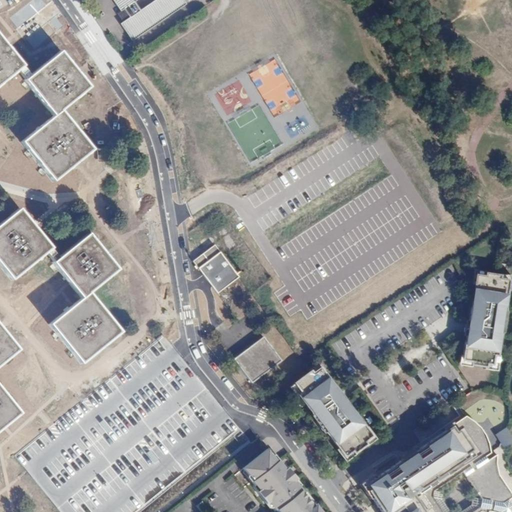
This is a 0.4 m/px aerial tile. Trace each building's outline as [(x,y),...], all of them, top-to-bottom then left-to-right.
[(126,1),(132,10),(120,19),(131,34),(181,0),(147,0),(142,3),(139,0),(119,0),(122,3),(126,1)] [(0,38),(0,86),(24,67),(3,43),(0,38)] [(77,163),(93,150),(61,112),(90,88),(76,71),(61,53),(27,81),(56,116),(23,143),(55,181),(77,163)] [(283,83),(262,94),(274,116),(299,102),(283,73),(278,76),(283,83)] [(293,128),(290,128),(290,131),(317,131),(316,120),(293,120),(293,128)] [(146,165),(142,139),(135,140),(139,166),(146,165)] [(0,225),(0,265),(13,280),(51,248),(31,225),(19,210),(0,225)] [(104,253),(89,235),(53,264),(70,284),(82,298),(50,325),(83,364),(104,347),(122,332),(89,293),(117,269),(104,253)] [(199,268),(221,252),(216,244),(194,261),(199,268)] [(241,277),(221,252),(199,268),(219,293),(241,277)] [(464,361),(474,362),(473,366),(487,368),(487,365),(498,366),(511,282),(505,281),(505,278),(488,275),(487,278),(478,277),(464,361)] [(22,413),(0,387),(0,364),(19,348),(0,326),(0,431),(5,427),(22,413)] [(267,335),(235,358),(254,383),(285,359),(267,335)] [(313,371),(297,383),(300,386),(296,389),(347,455),(354,449),(356,452),(367,444),(365,441),(372,436),(322,370),(315,375),(313,371)] [(289,404),(281,401),(279,407),(287,410),(289,404)] [(511,511),(511,504),(509,501),(511,499),(511,494),(499,475),(496,464),(497,456),(488,461),(485,458),(491,454),(489,444),(481,429),(475,422),(467,417),(450,428),(451,429),(381,475),(383,478),(376,483),(374,480),(364,486),(381,511),(511,511)] [(511,446),(511,436),(508,429),(496,435),(505,450),(511,446)] [(315,511),(318,508),(302,488),(299,491),(282,470),(258,488),(268,501),(268,508),(271,511),(315,511)]
